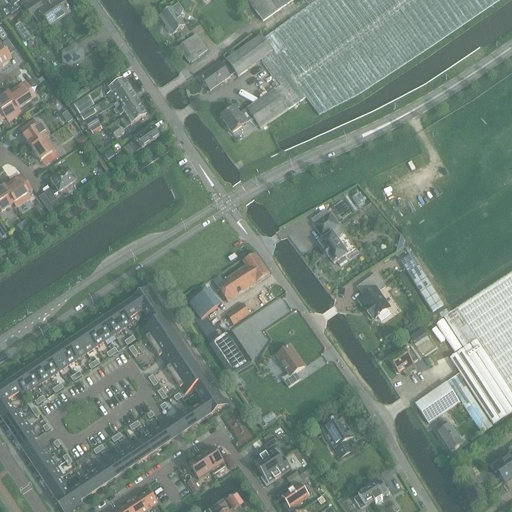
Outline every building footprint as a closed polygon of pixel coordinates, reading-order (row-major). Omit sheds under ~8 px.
[(70,14),(68,11),(68,10),(65,5),(64,6),(62,3),(59,0),(55,0),(42,9),(37,1),(25,9),(31,18),(33,16),(40,26),(45,22),(49,28),(70,14)] [(261,37),(221,65),(230,78),(235,74),(238,77),(261,61),(279,88),(240,115),(247,125),(254,120),(260,130),(288,111),(305,99),(319,117),(360,96),(501,0),(320,0),(274,32),(263,40),(261,37)] [(247,0),(263,22),(294,0),(293,0),(247,0)] [(160,18),(173,36),(185,27),(179,19),(181,18),(183,12),(179,5),(173,10),(172,9),(160,18)] [(190,65),(208,52),(196,35),(178,49),(190,65)] [(7,57),(13,53),(6,43),(0,46),(0,68),(10,62),(7,57)] [(83,60),(83,50),(74,46),(62,54),(67,61),(63,63),(72,68),(83,60)] [(43,65),(40,60),(34,63),(38,69),(43,65)] [(220,64),(201,78),(210,92),(230,78),(221,65),(220,64)] [(108,99),(127,87),(123,80),(123,79),(107,89),(110,93),(106,95),(108,99)] [(31,91),(26,95),(20,87),(7,95),(20,115),(21,115),(18,111),(31,103),(30,101),(35,98),(31,91)] [(116,104),(132,94),(127,87),(108,99),(111,103),(114,100),(116,104)] [(115,115),(117,114),(136,102),(132,94),(116,104),(118,107),(113,111),(115,115)] [(20,115),(7,95),(0,100),(0,121),(4,119),(5,120),(10,117),(13,120),(20,115)] [(87,97),(73,106),(80,116),(94,107),(87,97)] [(125,117),(140,107),(136,102),(117,114),(120,117),(123,115),(125,117)] [(125,129),(145,116),(140,107),(125,117),(119,120),(125,129)] [(235,108),(221,118),(232,135),(247,125),(240,115),(235,108)] [(83,123),(96,115),(92,109),(80,117),(83,123)] [(99,124),(95,117),(84,124),(89,131),(99,124)] [(48,139),(39,126),(36,121),(29,125),(33,130),(23,137),(32,150),(48,139)] [(124,135),(117,124),(108,129),(113,137),(115,140),(124,135)] [(93,136),(102,131),(99,126),(90,132),(93,136)] [(141,151),(159,139),(152,129),(145,134),(143,132),(133,139),(135,141),(134,141),(135,142),(130,145),(135,153),(140,150),(141,151)] [(88,144),(83,136),(76,141),(81,149),(88,144)] [(60,157),(48,139),(32,150),(40,163),(50,156),(53,161),(60,157)] [(115,156),(111,151),(104,156),(108,161),(115,156)] [(58,194),(75,183),(72,178),(74,177),(69,171),(68,172),(67,171),(50,182),(55,188),(50,191),(49,191),(44,195),(50,205),(56,201),(53,197),(58,193),(58,194)] [(27,184),(22,188),(16,180),(3,188),(17,208),(30,200),(26,194),(31,191),(27,184)] [(17,208),(3,188),(0,190),(0,211),(1,213),(14,205),(16,208),(17,208)] [(359,194),(353,199),(358,208),(365,203),(359,194)] [(343,235),(338,228),(339,227),(330,215),(314,227),(323,239),(324,238),(325,240),(319,244),(325,252),(325,253),(328,257),(334,265),(337,263),(340,267),(347,261),(344,258),(347,256),(345,252),(336,240),(343,235)] [(228,304),(270,275),(255,255),(243,263),(245,267),(224,282),(220,277),(213,282),(228,304)] [(238,259),(235,255),(232,257),(228,259),(231,263),(238,259)] [(401,263),(433,313),(444,306),(413,256),(401,263)] [(511,274),(443,320),(463,350),(450,360),(460,375),(417,404),(431,424),(460,404),(450,389),(452,389),(482,435),(493,428),(462,381),(464,380),(494,425),(511,413),(511,274)] [(376,275),(357,288),(364,297),(361,299),(366,307),(369,311),(367,312),(372,320),(374,318),(375,320),(378,318),(381,323),(391,316),(388,311),(390,309),(388,306),(379,294),(386,289),(378,279),(376,275)] [(164,309),(150,289),(121,309),(132,325),(132,324),(130,321),(143,312),(148,320),(164,309)] [(221,306),(210,290),(190,304),(201,320),(221,306)] [(243,305),(227,316),(234,326),(250,315),(243,305)] [(132,325),(121,309),(112,315),(123,331),(132,325)] [(214,385),(164,309),(148,320),(152,326),(142,332),(166,368),(185,396),(195,389),(199,395),(214,385)] [(408,312),(407,320),(416,321),(417,313),(408,312)] [(123,331),(112,315),(103,321),(114,337),(123,331)] [(114,337),(103,321),(94,327),(105,343),(114,337)] [(105,343),(94,327),(85,333),(96,349),(105,343)] [(423,329),(410,337),(415,345),(428,337),(423,329)] [(231,332),(209,346),(230,377),(252,363),(231,332)] [(96,349),(85,333),(76,339),(87,355),(96,349)] [(87,355),(76,339),(67,345),(78,360),(87,355)] [(78,360),(67,345),(58,351),(69,366),(78,360)] [(139,355),(133,347),(129,350),(135,358),(139,355)] [(296,374),(305,368),(300,361),(299,361),(290,349),(291,348),(290,347),(287,350),(285,350),(281,353),(280,354),(277,357),(289,375),(283,380),(289,389),(300,381),(296,374)] [(418,362),(418,361),(408,347),(388,360),(394,369),(394,371),(396,375),(398,375),(403,372),(406,377),(409,376),(417,370),(413,365),(418,362)] [(69,366),(58,351),(49,357),(60,372),(69,366)] [(60,372),(49,357),(40,363),(51,378),(60,372)] [(51,378),(40,363),(31,369),(42,384),(51,378)] [(42,384),(31,369),(22,375),(33,390),(42,384)] [(33,390),(22,375),(13,381),(24,396),(33,390)] [(158,385),(153,377),(149,379),(154,388),(158,385)] [(16,414),(7,400),(20,392),(24,397),(24,396),(13,381),(0,389),(0,416),(4,422),(20,412),(19,411),(16,414)] [(228,405),(214,385),(199,395),(204,403),(191,412),(188,408),(188,409),(198,425),(228,405)] [(168,399),(162,390),(158,393),(163,402),(168,399)] [(198,425),(188,409),(179,415),(189,430),(198,425)] [(10,431),(26,421),(20,412),(4,422),(10,431)] [(189,430),(179,415),(169,421),(180,437),(189,430)] [(328,433),(321,437),(327,447),(334,443),(336,447),(334,449),(340,460),(352,453),(345,443),(353,438),(352,438),(340,419),(341,418),(340,418),(324,427),(328,433)] [(445,429),(438,434),(451,453),(463,446),(450,426),(449,426),(445,420),(440,423),(445,429)] [(16,440),(32,430),(26,421),(10,431),(16,440)] [(175,440),(180,437),(169,421),(165,424),(152,433),(163,448),(175,440)] [(35,441),(38,439),(32,430),(16,440),(26,455),(29,460),(42,452),(39,446),(35,441)] [(305,436),(303,432),(296,436),(299,440),(305,436)] [(163,448),(152,433),(143,439),(154,454),(163,448)] [(267,450),(277,444),(274,438),(263,445),(267,450)] [(154,454),(143,439),(134,445),(145,460),(154,454)] [(145,460),(134,445),(125,451),(136,466),(145,460)] [(224,465),(214,449),(201,458),(211,473),(214,476),(226,468),(224,465)] [(35,469),(51,459),(45,450),(42,452),(29,460),(35,469)] [(261,474),(280,461),(273,450),(267,455),(266,454),(260,459),(254,463),(261,474)] [(136,466),(125,451),(116,457),(127,472),(136,466)] [(237,467),(230,456),(225,460),(232,470),(237,467)] [(511,456),(495,468),(505,483),(511,477),(511,456)] [(127,472),(116,457),(107,463),(118,478),(127,472)] [(211,473),(201,458),(189,466),(199,481),(211,473)] [(41,478),(57,468),(51,459),(35,469),(41,478)] [(282,477),(291,471),(284,459),(280,461),(261,474),(263,478),(261,479),(266,487),(275,482),(282,477)] [(118,478),(107,463),(98,469),(109,484),(118,478)] [(47,487),(63,477),(57,468),(41,478),(47,487)] [(109,484),(98,469),(89,475),(100,490),(109,484)] [(299,477),(296,472),(286,478),(289,484),(299,477)] [(100,490),(89,475),(80,481),(91,496),(100,490)] [(81,503),(91,496),(80,481),(82,485),(69,493),(60,480),(64,478),(63,477),(47,487),(63,511),(74,511),(83,506),(81,503)] [(299,477),(289,484),(293,489),(303,482),(299,477)] [(200,491),(193,481),(188,484),(195,495),(200,491)] [(383,500),(382,498),(388,494),(381,482),(354,500),(361,511),(375,503),(376,505),(383,500)] [(294,509),(312,496),(305,485),(304,484),(283,499),(290,510),(293,509),(294,509)] [(148,511),(159,505),(149,491),(138,499),(147,511),(148,511)] [(233,497),(227,500),(234,510),(239,507),(244,504),(237,494),(233,497)] [(326,503),(322,498),(318,501),(321,506),(326,503)] [(147,511),(138,499),(128,506),(132,511),(147,511)]
